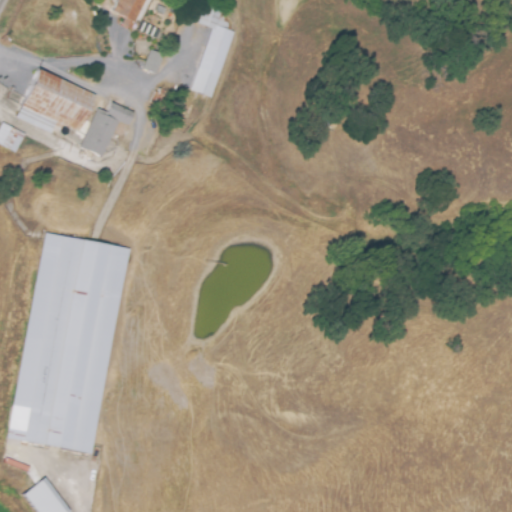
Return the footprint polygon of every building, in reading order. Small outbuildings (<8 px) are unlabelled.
[(117,0),(147,0),(131,35),(118,29),(121,22),(110,17),(117,0)] [(207,32),(194,28),(202,4),(221,10),(216,26),(229,31),(209,96),(189,90),(207,32)] [(139,23),(158,30),(155,39),(136,32),(139,23)] [(150,52),(161,56),(153,76),(142,71),(150,52)] [(32,62),(92,91),(74,131),(14,103),(32,62)] [(92,107),(94,97),(131,110),(126,123),(113,119),(100,156),(77,147),(92,107)] [(0,144),(0,121),(21,129),(14,150),(0,144)] [(41,231),(126,245),(89,451),(4,436),(41,231)] [(32,511),(18,493),(38,475),(67,511),(32,511)]
